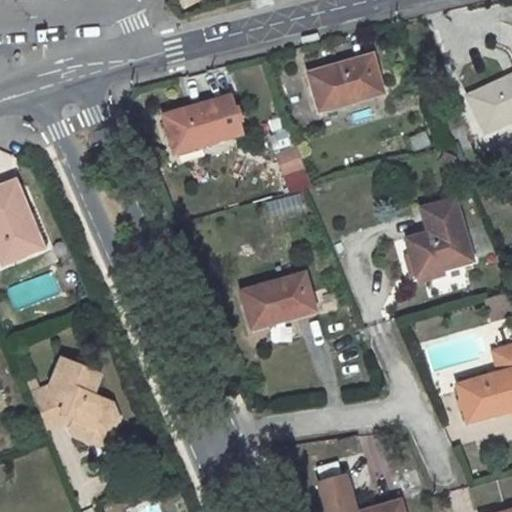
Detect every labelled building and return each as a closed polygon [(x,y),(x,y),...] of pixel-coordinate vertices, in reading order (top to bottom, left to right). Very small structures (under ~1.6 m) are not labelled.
[(307,75),(318,113),(382,95),(371,57),(307,75)] [(511,76),(468,98),(483,130),(511,117),(511,76)] [(214,106),(213,103),(162,117),(173,154),(223,139),(223,137),(239,133),(236,121),(233,108),(231,102),(214,106)] [(239,106),(233,108),(236,121),(243,120),(239,106)] [(297,150),(278,157),(285,176),(304,169),(297,150)] [(16,182),(0,188),(0,259),(2,264),(43,248),(16,182)] [(268,216),(301,208),(298,195),(265,203),(268,216)] [(417,278),(471,262),(461,225),(454,202),(426,210),(433,233),(427,234),(406,240),(417,278)] [(420,211),(427,234),(433,233),(426,210),(420,211)] [(304,275),(240,292),(252,330),(314,312),(304,275)] [(467,424),(511,411),(511,349),(494,354),(500,374),(456,387),(467,424)] [(100,374),(62,358),(51,387),(32,395),(46,431),(66,423),(71,425),(71,428),(74,436),(93,444),(99,429),(112,435),(119,419),(112,403),(93,395),(100,374)] [(99,429),(93,444),(106,449),(112,435),(99,429)] [(353,511),(344,476),(318,483),(325,511),(401,511),(398,502),(365,511),(353,511)]
